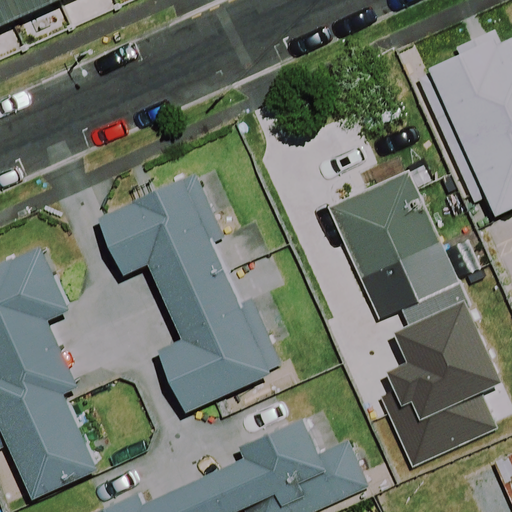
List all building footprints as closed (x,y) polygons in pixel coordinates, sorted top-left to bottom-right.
[(0,0),(0,29),(65,0),(0,0)] [(454,280),(481,269),(470,242),(443,253),(410,174),(330,208),(379,325),(459,291),(454,280)] [(464,441),(429,377),(384,401),(418,466),(464,441)] [(474,511),(511,511),(511,464),(491,474),(463,486),(474,511)] [(87,511),(67,467),(13,492),(22,511),(87,511)]
